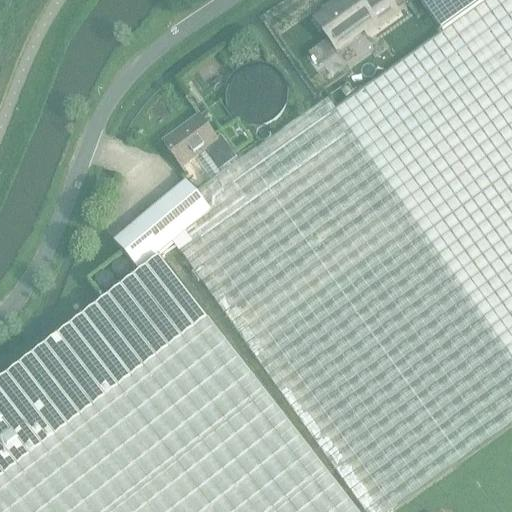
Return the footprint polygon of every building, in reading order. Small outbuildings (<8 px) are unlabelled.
[(337,49),(364,30),(368,34),(398,13),(388,0),(377,0),(365,9),(358,0),(341,0),(337,3),(338,5),(317,21),(337,49)] [(511,0),(493,0),(441,36),(336,110),(511,361),(511,0)] [(476,0),(416,0),(429,18),(436,28),(476,0)] [(337,49),(330,40),(310,55),(313,60),(311,61),(314,65),(316,64),(319,67),(339,53),(337,49)] [(211,213),(173,246),(180,254),(363,511),(389,511),(511,425),(511,361),(336,110),(330,102),(196,194),(211,213)] [(220,171),(232,163),(237,159),(222,138),(217,141),(200,117),(175,134),(172,134),(166,138),(166,141),(164,142),(183,169),(206,152),(220,171)] [(184,184),(114,243),(139,273),(173,246),(211,213),(196,194),(186,183),(184,184)] [(160,261),(0,385),(0,486),(209,324),(160,261)] [(0,511),(353,511),(210,326),(209,324),(0,486),(0,511)]
